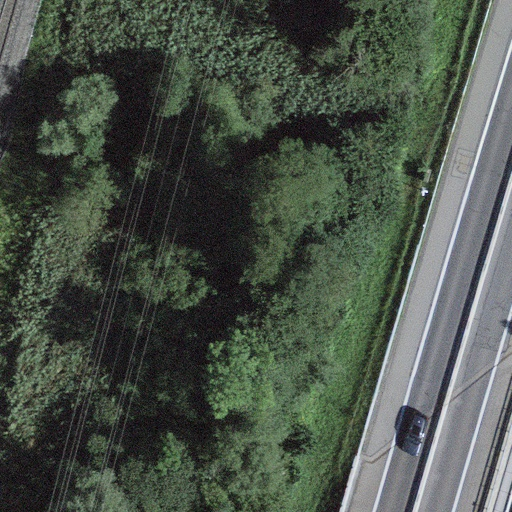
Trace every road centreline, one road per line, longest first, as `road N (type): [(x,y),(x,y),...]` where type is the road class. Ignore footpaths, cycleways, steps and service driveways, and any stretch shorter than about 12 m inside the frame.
road 1 (trunk): [(511,117),(394,511)]
road 2 (trunk): [(435,511),(511,247)]
